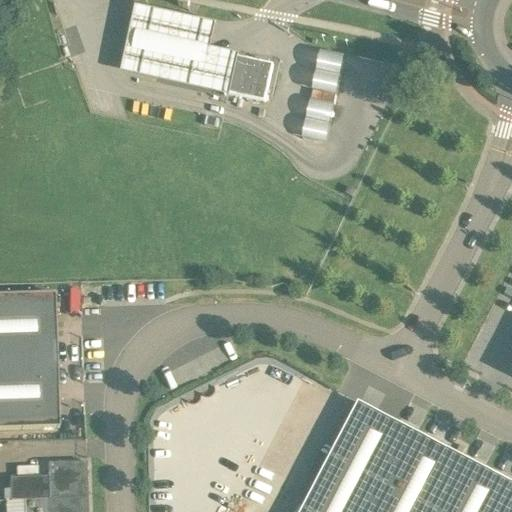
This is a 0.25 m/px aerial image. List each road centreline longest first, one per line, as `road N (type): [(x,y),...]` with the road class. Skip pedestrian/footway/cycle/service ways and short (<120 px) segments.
road 1 (residential): [(401,369),(267,317),(209,317),(162,333),(132,362),(119,389),(122,511)]
road 2 (residential): [(511,142),(401,369)]
road 3 (unknown): [(108,85),(185,303)]
road 4 (tertiary): [(484,29),(357,0)]
road 5 (residential): [(401,369),(511,428)]
